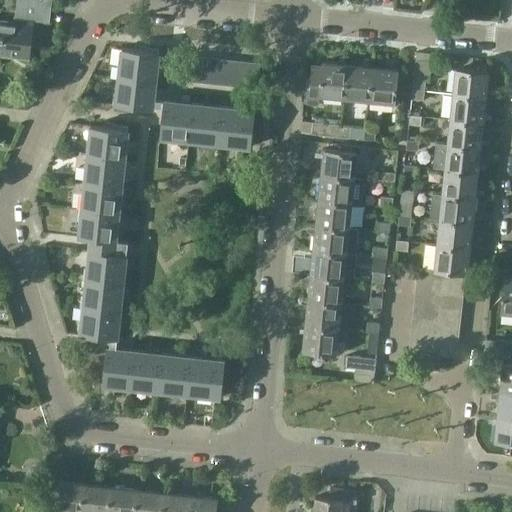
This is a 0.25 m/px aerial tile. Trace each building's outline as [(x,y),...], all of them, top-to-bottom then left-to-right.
[(0,55),(29,59),(34,21),(50,23),(51,0),(16,0),(14,22),(0,20),(0,55)] [(117,105),(154,109),(160,51),(123,48),(117,105)] [(260,63),(191,55),(188,80),(257,88),(260,63)] [(424,90),(425,91),(428,62),(416,61),(413,90),(424,90)] [(347,65),(322,63),(322,67),(312,66),(308,104),(320,105),(321,95),(344,97),(347,65)] [(370,100),(373,68),(347,65),(344,97),(370,100)] [(395,102),(398,70),(373,68),(370,100),(395,102)] [(454,94),(486,97),(489,72),(457,68),(454,94)] [(424,100),(425,91),(413,90),(412,99),(424,100)] [(454,94),(451,119),(483,123),(486,97),(454,94)] [(256,109),(165,100),(161,137),(252,147),(256,109)] [(421,125),(422,116),(410,115),(409,124),(421,125)] [(481,146),(483,123),(451,119),(448,143),(481,146)] [(340,137),(342,125),(313,122),(312,134),(340,137)] [(117,239),(128,129),(91,125),(79,237),(117,239)] [(350,138),(351,126),(342,125),(340,137),(350,138)] [(376,141),(377,128),(368,128),(367,140),(376,141)] [(419,150),(420,140),(408,138),(407,149),(419,150)] [(436,142),(433,167),(446,169),(478,172),(481,146),(448,143),(436,142)] [(322,174),(355,177),(358,152),(325,149),(322,174)] [(416,176),(417,166),(405,164),(404,175),(416,176)] [(478,172),(446,169),(443,194),(475,197),(478,172)] [(395,181),(396,172),(384,171),(383,180),(395,181)] [(353,203),(361,204),(364,178),(355,177),(322,174),(319,200),(353,203)] [(413,201),(414,191),(402,189),(401,200),(413,201)] [(475,197),(443,194),(432,193),(429,217),(440,219),(473,223),(475,197)] [(392,207),(393,197),(381,196),(380,205),(392,207)] [(319,200),(317,224),(350,228),(353,203),(319,200)] [(410,225),(412,215),(400,214),(399,224),(410,225)] [(473,223),(440,219),(438,244),(470,247),(473,223)] [(379,221),(377,231),(389,232),(390,223),(379,221)] [(317,224),(314,249),(347,253),(358,254),(361,229),(350,228),(317,224)] [(81,334),(118,338),(128,241),(91,238),(81,334)] [(408,251),(409,241),(397,240),(396,250),(408,251)] [(467,274),(470,247),(438,244),(435,270),(442,271),(467,274)] [(376,246),(375,256),(387,257),(388,248),(376,246)] [(344,278),(347,253),(314,249),(311,275),(344,278)] [(442,271),(435,270),(418,268),(417,280),(441,283),(442,271)] [(464,285),(466,274),(442,271),(441,283),(464,285)] [(373,281),(384,282),(385,272),(374,272),(373,281)] [(311,275),(309,299),(342,303),(344,278),(311,275)] [(500,311),(511,312),(511,279),(504,279),(500,311)] [(439,295),(441,283),(417,280),(416,292),(439,295)] [(463,297),(464,285),(441,283),(439,295),(463,297)] [(439,295),(416,292),(414,305),(438,308),(439,295)] [(463,297),(439,295),(438,308),(462,310),(463,297)] [(371,296),(370,306),(382,307),(383,297),(371,296)] [(306,325),(339,328),(342,303),(309,299),(306,325)] [(437,319),(438,308),(414,305),(413,316),(437,319)] [(460,322),(462,310),(438,308),(437,319),(460,322)] [(437,319),(413,317),(412,328),(435,331),(437,319)] [(459,333),(460,322),(437,319),(435,331),(459,333)] [(367,331),(379,332),(380,323),(368,321),(367,331)] [(339,328),(306,325),(303,351),(336,354),(338,340),(344,340),(345,329),(339,328)] [(435,331),(412,328),(411,339),(434,341),(435,331)] [(458,344),(459,333),(435,331),(434,341),(458,344)] [(434,341),(411,339),(409,352),(425,354),(433,355),(434,341)] [(511,341),(494,339),(493,351),(511,353),(511,341)] [(457,358),(458,344),(434,341),(433,355),(441,356),(457,358)] [(221,397),(225,360),(106,347),(102,384),(221,397)] [(439,370),(441,356),(433,355),(425,354),(424,368),(439,370)] [(377,358),(347,355),(346,367),(375,371),(377,358)] [(500,389),(511,390),(511,364),(503,364),(500,389)] [(498,415),(511,416),(511,390),(500,389),(498,415)] [(511,416),(498,415),(495,440),(511,441),(511,416)] [(81,511),(81,510),(85,482),(58,479),(54,511),(81,511)] [(100,511),(108,511),(111,485),(85,482),(81,510),(100,511)] [(134,511),(137,488),(111,485),(108,511),(134,511)] [(314,511),(341,511),(343,501),(356,502),(357,490),(331,487),(329,497),(316,496),(314,511)] [(161,511),(164,491),(137,488),(134,511),(161,511)] [(188,511),(191,494),(164,491),(161,511),(188,511)] [(216,511),(218,497),(191,494),(188,511),(216,511)]
